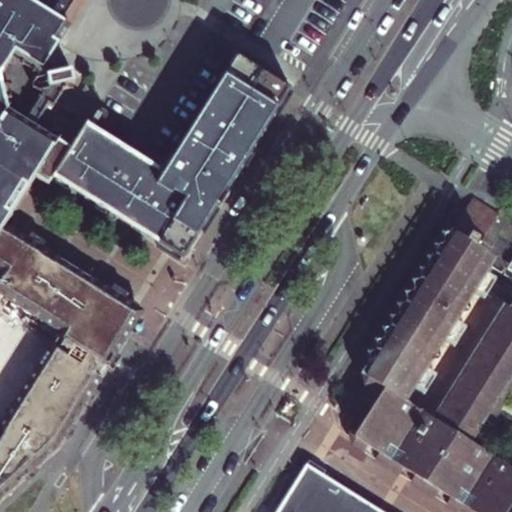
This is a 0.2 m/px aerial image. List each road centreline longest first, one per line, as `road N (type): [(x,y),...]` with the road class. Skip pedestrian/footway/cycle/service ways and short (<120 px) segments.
road 1 (secondary): [(382,75),(105,511)]
road 2 (secondary): [(143,511),(413,97)]
road 3 (unknown): [(171,82),(103,38),(128,0)]
road 4 (secondary): [(413,97),(487,0)]
